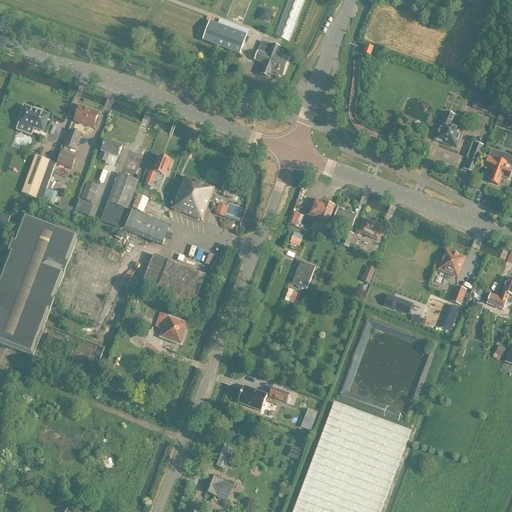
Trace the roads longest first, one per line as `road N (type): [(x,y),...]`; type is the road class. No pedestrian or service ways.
road 1 (tertiary): [(291,152),(0,41)]
road 2 (unclassified): [(184,439),(291,152)]
road 3 (tertiary): [(511,236),(291,152)]
road 4 (unclassified): [(291,152),(350,0)]
